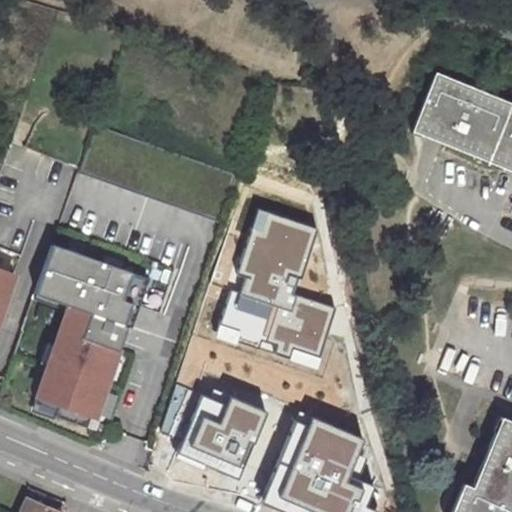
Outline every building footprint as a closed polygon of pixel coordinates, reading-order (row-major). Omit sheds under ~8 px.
[(427,133),(477,153),(478,149),(504,161),(503,164),(511,168),(511,104),(436,73),(415,123),(428,129),(427,133)] [(411,132),(424,138),(427,133),(428,129),(415,123),(411,132)] [(474,158),(500,169),(503,164),(504,161),(478,149),(477,153),(474,158)] [(294,349),(320,358),(337,309),(297,295),(320,228),(259,208),(236,274),(246,277),(241,294),(231,291),(217,334),(290,359),(294,349)] [(36,295),(69,306),(94,314),(85,339),(123,353),(148,280),(53,247),(36,295)] [(0,318),(17,276),(0,269),(0,318)] [(37,399),(100,421),(123,353),(85,339),(94,314),(69,306),(37,399)] [(227,406),(202,395),(177,454),(240,480),(268,412),(231,397),(227,406)] [(497,414),(491,428),(494,430),(500,432),(506,418),(497,414)] [(494,430),(471,486),(462,482),(448,511),(511,511),(511,420),(506,418),(500,432),(494,430)] [(296,422),(262,503),(282,511),(374,511),(366,508),(374,489),(348,478),(364,441),(314,420),(310,428),(296,422)] [(22,511),(61,511),(62,511),(28,497),(22,511)]
